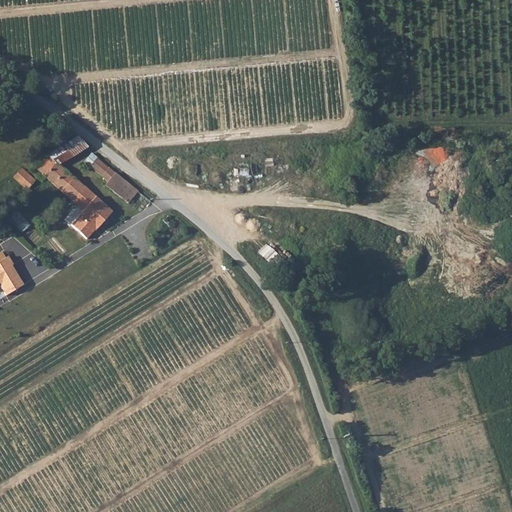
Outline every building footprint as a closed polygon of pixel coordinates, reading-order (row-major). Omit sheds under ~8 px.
[(70,141),(80,151),(86,147),(77,137),(73,139),(70,141)] [(62,146),(71,156),(80,151),(70,141),(65,145),(62,146)] [(47,156),(58,165),(71,156),(62,146),(47,156)] [(98,159),(91,154),(84,162),(90,167),(98,159)] [(58,165),(47,156),(31,172),(37,177),(41,173),(72,201),(84,187),(58,165)] [(98,159),(90,167),(108,181),(115,173),(98,159)] [(27,190),(35,181),(21,169),(13,177),(27,190)] [(138,191),(120,177),(110,190),(128,204),(138,191)] [(84,187),(72,201),(80,208),(79,210),(74,210),(66,220),(88,239),(96,230),(93,228),(98,223),(100,225),(112,211),(84,187)] [(13,218),(22,229),(29,222),(20,212),(13,218)] [(288,280),(303,268),(282,242),(274,248),(271,244),(263,250),(288,280)] [(0,261),(0,286),(6,296),(23,285),(11,266),(13,265),(7,257),(5,259),(0,261)]
